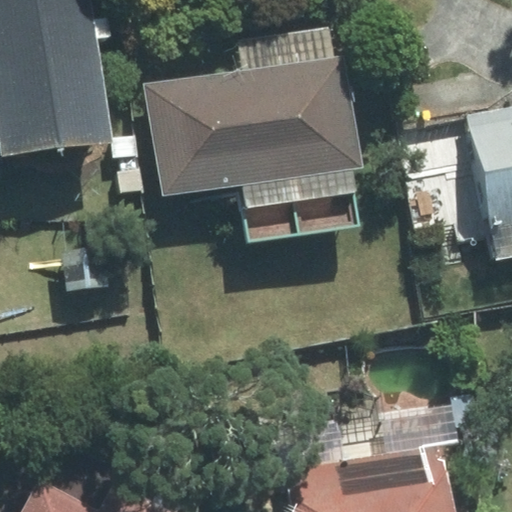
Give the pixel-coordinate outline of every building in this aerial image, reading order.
[(0,0),(0,163),(88,157),(76,0),(0,0)] [(228,252),(342,237),(335,179),(340,178),(321,32),(223,45),(227,75),(129,88),(141,206),(220,196),(228,252)] [(511,109),(456,120),(477,269),(511,262),(511,109)] [(48,246),(49,295),(96,294),(95,245),(48,246)] [(434,511),(427,450),(268,475),(272,511),(434,511)] [(147,511),(103,485),(87,511),(76,511),(29,484),(11,511),(147,511)]
